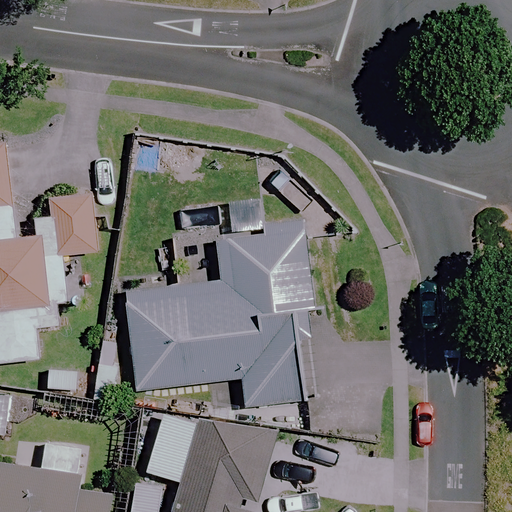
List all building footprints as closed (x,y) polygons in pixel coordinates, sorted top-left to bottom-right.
[(33,332),(55,330),(53,308),(64,307),(60,257),(97,254),(92,198),(48,202),(49,222),(8,225),(1,145),(0,144),(0,366),(36,363),(33,332)] [(303,269),(301,237),(213,243),(217,290),(123,296),(129,390),(239,383),(241,409),(299,405),(294,339),(315,337),(310,268),(303,269)] [(249,511),(271,442),(162,408),(141,476),(178,487),(170,511),(249,511)] [(86,452),(14,443),(11,468),(0,466),(0,511),(103,511),(106,496),(81,493),(86,452)] [(155,511),(158,493),(129,489),(125,511),(155,511)]
